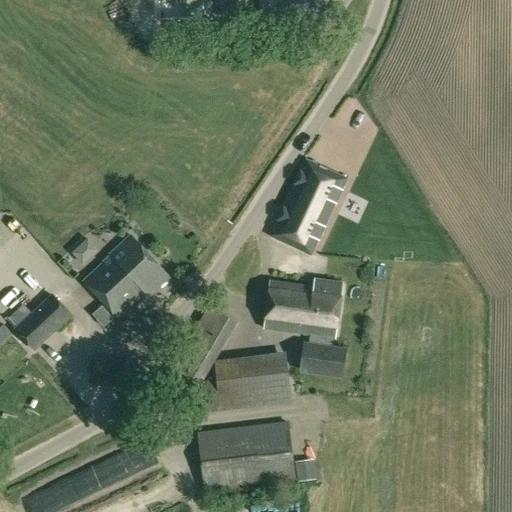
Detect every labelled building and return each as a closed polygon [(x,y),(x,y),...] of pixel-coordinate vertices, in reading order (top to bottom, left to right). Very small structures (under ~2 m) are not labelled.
[(161,0),(162,20),(213,18),(212,0),(161,0)] [(212,0),(213,18),(254,17),(253,0),(212,0)] [(259,0),(260,18),(322,16),(321,0),(259,0)] [(312,254),(347,179),(307,160),(272,236),(312,254)] [(149,296),(170,277),(132,236),(111,255),(112,256),(84,282),(118,318),(146,292),(149,296)] [(315,279),(314,286),(306,334),(312,335),(311,345),(305,344),(302,371),(343,376),(346,350),(330,348),(331,338),(336,338),(343,283),(315,279)] [(314,286),(271,281),(265,328),(306,334),(314,286)] [(35,351),(73,315),(54,294),(28,318),(18,308),(7,319),(35,351)] [(189,405),(215,360),(237,323),(209,307),(161,388),(189,405)] [(293,402),(291,383),(219,391),(222,411),(293,402)] [(207,495),(296,484),(289,422),(199,433),(207,495)]
